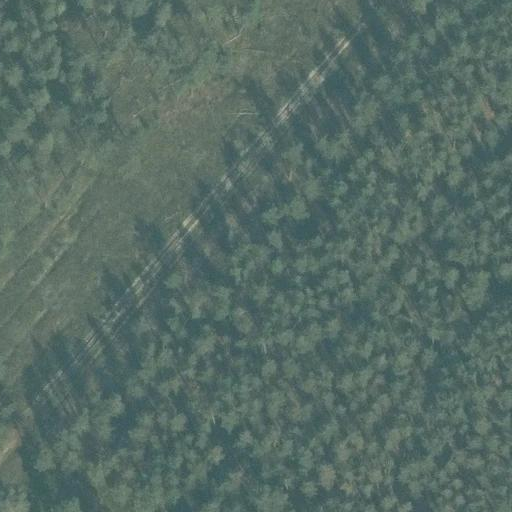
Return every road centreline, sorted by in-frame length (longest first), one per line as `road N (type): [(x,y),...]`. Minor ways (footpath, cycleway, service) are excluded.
road 1 (track): [(0,444),(378,0)]
road 2 (track): [(0,416),(105,511)]
